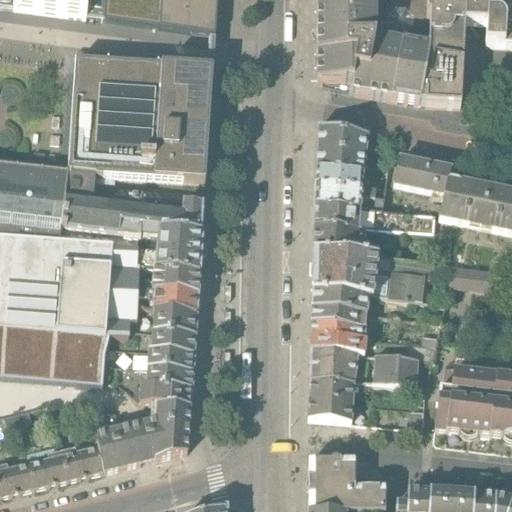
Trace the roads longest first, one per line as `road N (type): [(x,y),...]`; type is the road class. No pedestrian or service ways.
road 1 (tertiary): [(266,475),(270,108)]
road 2 (residential): [(270,108),(388,124),(427,144),(511,161)]
road 3 (tertiary): [(114,511),(266,475)]
